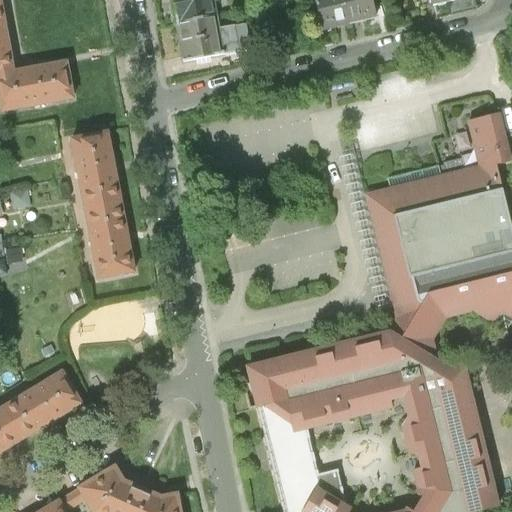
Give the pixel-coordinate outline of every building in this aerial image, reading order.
[(211,0),(169,0),(173,26),(214,20),(211,0)] [(343,0),(314,0),(322,35),(350,29),(343,0)] [(372,0),(343,0),(350,29),(377,24),(372,0)] [(472,0),(471,0),(429,0),(432,9),(472,0)] [(0,80),(11,79),(6,44),(0,10),(0,80)] [(214,20),(173,26),(178,63),(219,58),(216,31),(214,20)] [(246,27),(216,31),(219,58),(249,54),(246,27)] [(11,79),(0,80),(0,115),(73,103),(67,70),(24,77),(11,79)] [(511,227),(511,228),(496,167),(510,164),(504,139),(503,134),(499,117),(468,124),(480,170),(470,172),(446,178),(442,179),(390,192),(377,195),(381,212),(378,213),(372,223),(382,265),(393,271),(398,291),(403,311),(389,335),(247,370),(281,511),(484,511),(498,509),(463,371),(453,373),(437,364),(431,342),(445,320),(473,313),(507,332),(511,322),(511,227)] [(103,124),(63,132),(92,280),(132,273),(124,236),(110,161),(103,124)] [(511,137),(511,131),(503,134),(504,139),(511,137)] [(337,156),(339,165),(355,161),(352,152),(337,156)] [(339,165),(342,174),(357,171),(355,161),(339,165)] [(444,170),(446,178),(470,172),(468,164),(444,170)] [(387,180),(390,192),(442,179),(439,167),(387,180)] [(342,174),(344,184),(359,180),(357,171),(342,174)] [(344,184),(346,193),(362,189),(359,180),(344,184)] [(346,193),(348,202),(364,198),(362,189),(346,193)] [(31,190),(14,191),(15,208),(33,206),(31,190)] [(348,202),(351,212),(366,208),(364,198),(348,202)] [(351,212),(353,221),(368,217),(366,208),(351,212)] [(353,221),(355,230),(371,226),(368,217),(353,221)] [(355,230),(358,239),(373,236),(371,226),(355,230)] [(358,239),(360,249),(375,245),(373,236),(358,239)] [(11,261),(24,258),(20,240),(6,244),(11,261)] [(360,249),(362,258),(378,254),(375,245),(360,249)] [(362,258),(364,267),(380,264),(378,254),(362,258)] [(364,267),(367,277),(382,273),(380,264),(364,267)] [(367,277),(369,286),(384,282),(382,273),(367,277)] [(369,286),(371,295),(387,292),(384,282),(369,286)] [(371,295),(373,305),(389,301),(387,292),(371,295)] [(373,305),(376,314),(391,310),(389,301),(373,305)] [(0,458),(51,427),(81,410),(62,379),(0,416),(0,458)] [(85,500),(92,511),(179,511),(176,495),(161,498),(141,490),(122,482),(114,469),(79,490),(85,500)] [(58,503),(63,511),(65,511),(85,500),(79,490),(58,502),(58,503)] [(63,511),(58,503),(58,502),(42,511),(63,511)]
